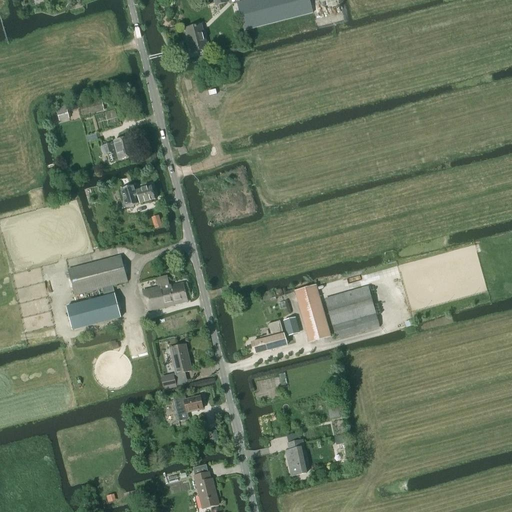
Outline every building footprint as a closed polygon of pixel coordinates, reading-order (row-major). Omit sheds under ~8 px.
[(244,31),(313,13),(309,0),(249,0),(237,3),(244,31)] [(191,53),(207,49),(201,26),(185,30),(191,53)] [(81,117),(104,111),(102,100),(78,106),(81,117)] [(56,111),(59,123),(69,120),(66,108),(56,111)] [(111,144),(105,146),(107,154),(109,154),(111,162),(118,160),(119,161),(134,157),(129,138),(114,142),(115,145),(111,146),(111,144)] [(65,171),(60,174),(64,180),(69,176),(65,171)] [(135,186),(118,190),(123,209),(128,207),(130,209),(134,208),(135,205),(140,204),(155,200),(151,187),(136,191),(135,186)] [(151,220),(153,228),(160,227),(158,218),(151,220)] [(120,256),(67,270),(74,297),(102,289),(103,296),(114,293),(112,287),(127,283),(120,256)] [(169,286),(166,276),(155,279),(156,285),(159,284),(160,287),(142,291),(148,312),(187,301),(182,282),(169,286)] [(295,291),(309,343),(331,337),(316,285),(295,291)] [(337,340),(379,328),(367,287),(325,299),(337,340)] [(66,308),(73,331),(120,318),(114,295),(66,308)] [(288,337),(299,333),(295,318),(284,321),(288,337)] [(251,343),(254,354),(286,346),(280,321),(267,325),(270,335),(268,335),(267,331),(265,332),(266,336),(259,338),(260,341),(251,343)] [(176,375),(191,371),(185,345),(170,349),(176,375)] [(161,378),(164,390),(177,388),(174,375),(161,378)] [(185,397),(173,400),(178,422),(181,421),(180,414),(186,413),(202,410),(200,398),(186,401),(185,397)] [(331,420),(339,418),(336,402),(327,404),(331,420)] [(343,436),(334,438),(335,445),(344,443),(343,436)] [(306,474),(300,449),(303,449),(302,441),(288,444),(290,451),(286,452),(288,459),(289,458),(291,466),(290,466),(292,477),(306,474)] [(210,480),(208,473),(195,476),(203,509),(218,505),(212,479),(210,480)]
